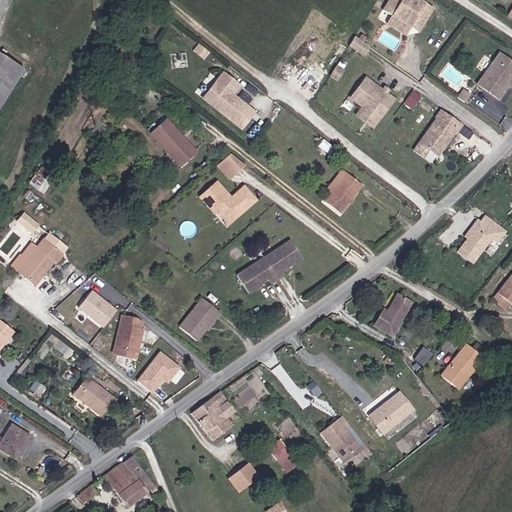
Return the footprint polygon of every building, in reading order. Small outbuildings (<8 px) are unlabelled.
[(427,4),(421,0),(390,0),(384,10),(393,15),(412,27),(427,4)] [(427,4),(412,27),(420,32),(435,9),(427,4)] [(393,15),(388,24),(407,35),(412,27),(393,15)] [(356,37),(351,45),(363,54),(369,46),(356,37)] [(111,48),(116,51),(120,44),(114,41),(111,48)] [(511,60),(501,53),(479,84),(500,99),(511,82),(511,60)] [(0,55),(0,105),(22,70),(0,55)] [(337,67),(332,76),(339,80),(344,71),(337,67)] [(222,73),(207,93),(223,106),(218,111),(241,129),(254,112),(232,95),(238,86),(222,73)] [(98,80),(104,84),(107,78),(101,74),(98,80)] [(367,79),(352,99),(364,108),(380,120),(395,100),(367,79)] [(405,101),(412,107),(421,96),(413,90),(405,101)] [(207,93),(202,99),(218,111),(223,106),(207,93)] [(380,120),(364,108),(358,116),(374,128),(380,120)] [(462,126),(442,111),(436,119),(437,120),(420,144),(438,158),(455,133),(456,134),(462,126)] [(149,133),(180,168),(196,154),(166,119),(149,133)] [(88,138),(94,142),(99,136),(93,132),(88,138)] [(320,150),(328,156),(333,150),(325,144),(320,150)] [(230,178),(244,164),(229,150),(216,164),(230,178)] [(36,172),(45,178),(49,172),(40,167),(36,172)] [(330,194),(346,173),(342,170),(326,191),(330,194)] [(45,178),(36,172),(28,184),(37,190),(45,178)] [(361,185),(346,173),(330,194),(324,202),(339,214),(361,185)] [(199,197),(210,211),(213,208),(216,211),(222,218),(230,219),(240,210),(242,212),(255,200),(243,187),(230,198),(215,182),(199,197)] [(58,209),(64,214),(70,207),(63,202),(58,209)] [(25,210),(16,217),(30,232),(39,225),(25,210)] [(225,227),(242,212),(240,210),(230,219),(222,218),(225,227)] [(476,220),(471,227),(474,229),(466,239),(456,253),(471,264),(490,238),(496,243),(505,231),(484,215),(479,222),(476,220)] [(474,229),(471,227),(463,237),(466,239),(474,229)] [(59,251),(52,245),(43,239),(17,273),(35,286),(54,262),(56,263),(62,254),(59,251)] [(289,241),(262,258),(276,280),(283,275),(281,272),(301,259),(289,241)] [(54,242),(52,245),(59,251),(61,248),(54,242)] [(276,280),(262,258),(236,275),(248,294),(268,281),(270,284),(276,280)] [(511,274),(492,300),(504,309),(509,304),(511,306),(511,274)] [(94,275),(69,297),(77,306),(102,284),(94,275)] [(395,294),(389,305),(392,307),(388,314),(385,312),(381,310),(373,325),(390,335),(409,302),(395,294)] [(205,330),(219,312),(202,299),(178,328),(195,341),(205,330)] [(221,315),(219,312),(205,330),(208,332),(221,315)] [(139,344),(137,343),(142,321),(121,316),(113,354),(136,359),(139,344)] [(0,348),(12,332),(0,322),(0,348)] [(440,376),(457,390),(482,358),(465,344),(440,376)] [(36,354),(42,359),(48,351),(42,346),(36,354)] [(151,393),(161,380),(166,383),(180,365),(158,349),(134,380),(151,393)] [(413,361),(422,369),(432,357),(423,349),(413,361)] [(73,394),(101,417),(115,400),(86,377),(73,394)] [(219,392),(191,414),(211,441),(231,426),(217,409),(226,402),(219,392)] [(369,417),(382,434),(412,411),(398,393),(369,417)] [(439,425),(445,419),(438,411),(432,416),(439,425)] [(344,464),(360,451),(337,420),(320,432),(344,464)] [(0,443),(0,449),(15,459),(29,437),(11,425),(0,443)] [(277,442),(265,451),(275,462),(287,453),(277,442)] [(287,453),(275,462),(284,471),(296,462),(287,453)] [(131,457),(103,477),(126,508),(149,491),(153,497),(157,493),(131,457)] [(225,475),(236,492),(259,477),(248,460),(225,475)] [(91,486),(76,497),(81,504),(96,493),(91,486)] [(285,511),(280,501),(265,511),(285,511)]
